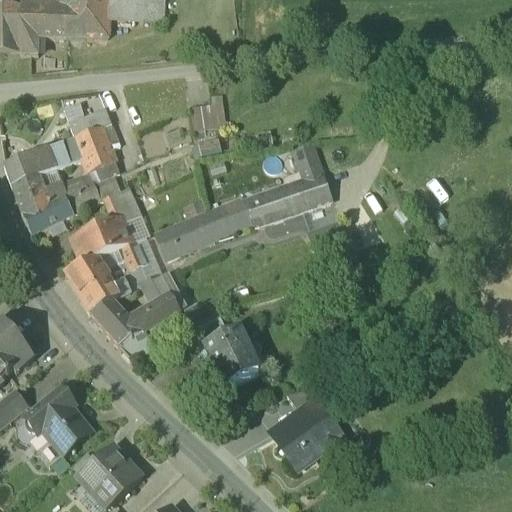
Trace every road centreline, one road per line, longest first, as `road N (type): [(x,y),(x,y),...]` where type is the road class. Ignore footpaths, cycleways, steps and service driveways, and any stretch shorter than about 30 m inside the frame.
road 1 (track): [(0,94),(511,39)]
road 2 (tertiary): [(258,511),(76,330),(0,205)]
